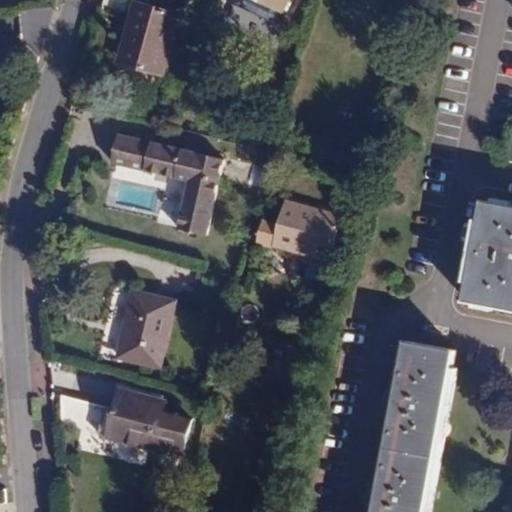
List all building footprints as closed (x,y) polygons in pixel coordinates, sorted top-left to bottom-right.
[(249,0),(285,16),(292,0),(249,0)] [(164,75),(181,15),(136,3),(120,62),(164,75)] [(207,236),(225,159),(119,135),(112,164),(189,182),(178,230),(207,236)] [(330,262),(344,216),(286,200),(279,224),(263,219),(257,241),(273,246),(330,262)] [(511,308),(511,207),(487,203),(467,300),(511,308)] [(260,296),(266,276),(251,272),(245,291),(260,296)] [(162,367),(177,301),(134,292),(119,358),(162,367)] [(425,511),(456,351),(409,342),(376,511),(425,511)] [(195,421),(165,412),(167,404),(123,392),(117,411),(62,396),(63,425),(184,457),(195,421)]
